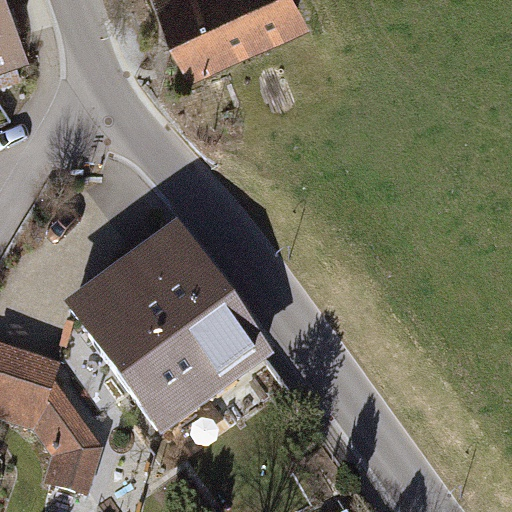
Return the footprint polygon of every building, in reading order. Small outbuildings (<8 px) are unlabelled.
[(0,0),(0,60),(32,50),(16,0),(0,0)] [(311,30),(297,0),(155,0),(190,82),(311,30)] [(124,384),(237,302),(181,224),(67,306),(124,384)] [(278,358),(237,302),(124,384),(164,440),(278,358)] [(0,425),(36,437),(52,463),(44,489),(89,503),(104,455),(56,387),(62,369),(0,349),(0,425)]
